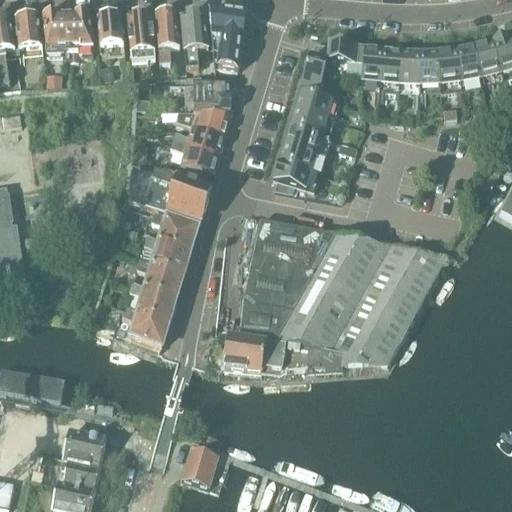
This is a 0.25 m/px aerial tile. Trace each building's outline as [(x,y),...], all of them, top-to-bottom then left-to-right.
[(186,21),(181,21),(188,76),(199,75),(198,57),(209,56),(205,19),(202,19),(202,18),(199,15),(192,16),(189,20),(186,20),(186,21)] [(217,75),(238,77),(242,45),(245,21),(209,16),(213,61),(215,61),(215,58),(219,59),(217,75)] [(72,20),(66,20),(69,57),(78,57),(78,53),(93,52),(89,19),(87,19),(82,17),(79,18),(75,19),(72,19),(72,20)] [(126,21),(130,59),(131,59),(133,69),(154,67),(153,57),(154,57),(151,19),(140,20),(138,17),(131,18),(129,21),(126,21)] [(175,17),(154,19),(161,86),(171,85),(171,80),(176,79),(173,55),(180,54),(176,23),(175,17)] [(18,55),(15,55),(16,64),(19,63),(18,55),(42,53),(38,21),(35,21),(32,18),(27,19),(25,22),(14,23),(18,55)] [(69,57),(66,20),(58,20),(56,20),(52,18),(48,18),(44,20),(42,20),(46,62),(61,61),(61,57),(69,57)] [(107,21),(97,21),(99,52),(124,50),(120,19),(117,20),(115,18),(109,18),(107,21)] [(0,20),(0,92),(9,91),(4,57),(15,55),(11,24),(10,19),(0,20)] [(511,53),(508,42),(491,48),(500,81),(511,77),(511,53)] [(491,48),(473,52),(481,86),(500,81),(491,48)] [(309,63),(299,98),(317,103),(327,70),(325,69),(329,51),(314,49),(310,63),(309,63)] [(329,51),(325,69),(327,70),(329,70),(336,80),(337,79),(362,82),(365,54),(329,51)] [(473,52),(455,56),(460,90),(481,86),(473,52)] [(383,56),(365,54),(362,82),(361,89),(380,91),(383,56)] [(401,58),(383,56),(380,91),(399,92),(401,58)] [(455,56),(437,58),(440,92),(460,90),(455,56)] [(419,58),(401,58),(399,92),(419,93),(419,58)] [(437,58),(419,58),(419,93),(440,92),(437,58)] [(46,85),(47,93),(61,92),(60,83),(46,85)] [(193,96),(194,120),(229,120),(229,117),(232,115),(232,108),(229,106),(229,104),(228,104),(228,88),(192,90),(193,90),(187,90),(188,96),(193,96)] [(299,98),(294,116),(327,126),(332,108),(317,103),(299,98)] [(175,130),(191,135),(224,144),(231,120),(229,120),(194,120),(186,120),(186,113),(172,113),(172,121),(178,121),(175,130)] [(294,116),(288,133),(322,143),(327,126),(294,116)] [(19,120),(0,122),(0,126),(1,135),(21,132),(19,120)] [(288,133),(283,151),(316,161),(322,143),(288,133)] [(175,141),(172,149),(219,163),(224,144),(191,135),(188,145),(175,141)] [(510,146),(497,139),(492,148),(505,155),(510,146)] [(219,163),(172,149),(170,157),(184,161),(179,177),(214,180),(219,163)] [(283,151),(278,169),(311,179),(316,161),(283,151)] [(311,179),(278,169),(273,186),(277,188),(294,193),(306,196),(311,179)] [(131,178),(128,210),(199,231),(209,196),(168,184),(131,178)] [(511,184),(498,211),(511,218),(511,184)] [(277,188),(274,196),(292,200),(294,193),(277,188)] [(0,300),(26,296),(16,232),(12,232),(6,194),(0,195),(0,300)] [(163,236),(159,249),(190,258),(197,234),(154,221),(151,232),(163,236)] [(242,340),(242,345),(266,349),(265,350),(311,356),(308,375),(333,376),(387,371),(416,319),(428,297),(427,297),(445,264),(357,245),(260,226),(249,279),(248,285),(246,311),(242,340)] [(156,260),(152,273),(183,282),(190,258),(159,249),(147,245),(144,256),(156,260)] [(149,283),(145,296),(176,305),(183,282),(152,273),(140,269),(137,279),(149,283)] [(142,307),(138,320),(169,329),(176,305),(145,296),(133,293),(130,303),(142,307)] [(169,329),(138,320),(126,316),(123,327),(135,330),(131,344),(161,354),(169,329)] [(223,359),(221,375),(222,375),(261,381),(262,375),(282,378),(307,375),(308,375),(311,356),(265,350),(266,349),(242,345),(239,345),(227,343),(227,344),(226,348),(225,356),(225,360),(223,359)] [(0,469),(20,473),(27,427),(0,422),(0,469)] [(70,438),(64,466),(100,473),(106,445),(70,438)] [(190,453),(181,485),(209,493),(218,461),(190,453)] [(66,479),(64,491),(94,498),(100,473),(64,466),(63,468),(61,477),(66,479)] [(91,511),(94,498),(64,491),(58,489),(53,511),(91,511)]
